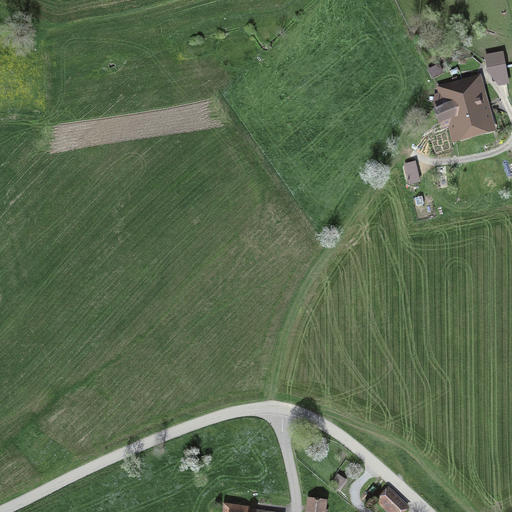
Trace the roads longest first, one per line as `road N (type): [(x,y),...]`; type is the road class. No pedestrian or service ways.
road 1 (unclassified): [(0,510),(215,416),(283,408)]
road 2 (unclassified): [(283,408),(318,419),(429,511)]
